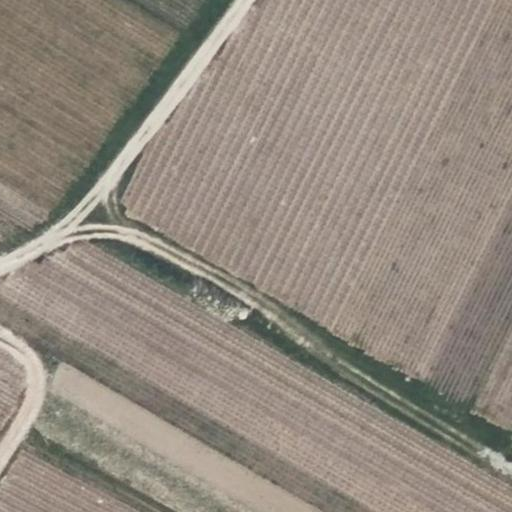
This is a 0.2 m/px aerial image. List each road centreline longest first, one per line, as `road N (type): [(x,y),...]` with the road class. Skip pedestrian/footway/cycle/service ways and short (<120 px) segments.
road 1 (track): [(0,267),(75,232),(123,235),(511,443)]
road 2 (track): [(75,232),(245,0)]
